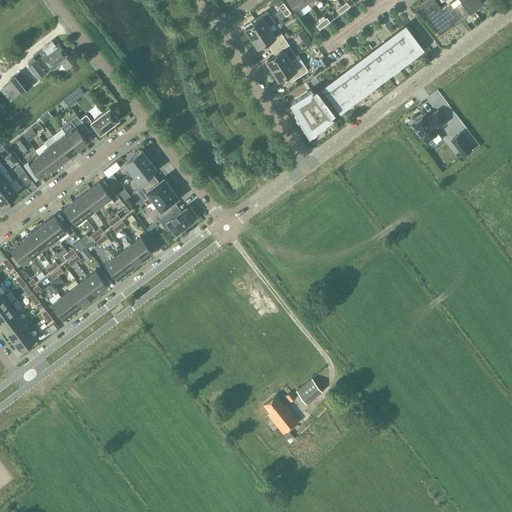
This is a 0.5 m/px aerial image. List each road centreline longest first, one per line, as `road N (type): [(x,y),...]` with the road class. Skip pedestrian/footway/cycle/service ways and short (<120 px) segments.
road 1 (residential): [(225,228),(431,511)]
road 2 (residential): [(499,267),(455,209),(357,285),(398,339)]
road 3 (residential): [(145,121),(0,232)]
road 4 (residential): [(398,339),(506,485)]
road 5 (residential): [(445,62),(306,170)]
road 6 (residential): [(306,170),(218,28)]
road 7 (residential): [(145,121),(51,0)]
road 8 (residential): [(225,228),(211,229),(108,307)]
road 9 (residential): [(118,319),(220,243),(225,228)]
road 10 (residential): [(225,228),(145,121)]
road 11 (residential): [(398,339),(499,267)]
